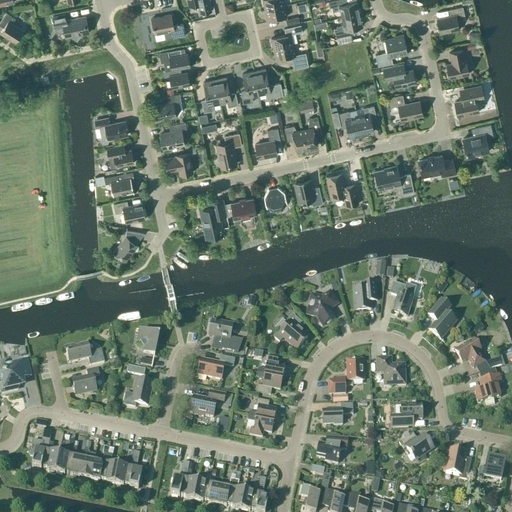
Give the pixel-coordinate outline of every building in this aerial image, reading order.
[(186,0),(188,6),(198,4),(200,14),(211,12),(208,0),(186,0)] [(284,6),(285,6),(283,0),(262,0),(265,10),(284,6)] [(340,10),(341,18),(359,14),(356,2),(344,4),(342,0),(337,0),(328,2),(329,8),(332,7),(333,12),(340,10)] [(286,17),(284,6),(265,10),(267,21),(286,17)] [(459,30),(457,21),(465,19),(462,7),(449,10),(450,16),(436,19),(440,34),(459,30)] [(0,32),(15,42),(22,31),(12,24),(15,19),(6,12),(0,21),(0,25),(3,28),(0,32)] [(65,26),(67,37),(70,36),(76,39),(80,34),(87,33),(83,17),(66,20),(65,14),(53,17),(55,28),(65,26)] [(361,26),(359,14),(341,18),(343,25),(336,27),(337,31),(334,32),(336,38),(350,34),(349,29),(361,26)] [(169,31),(170,38),(185,35),(183,24),(173,26),(171,15),(151,19),(154,34),(169,31)] [(298,17),(284,20),(285,26),(299,23),(298,17)] [(285,35),(271,38),(273,49),(293,45),(290,33),(302,31),(300,25),(284,28),(285,35)] [(478,32),(468,34),(470,42),(480,40),(478,32)] [(394,38),(385,40),(388,52),(375,55),(378,67),(393,63),(391,57),(407,54),(403,35),(394,37),(394,38)] [(305,52),(295,55),(293,45),(273,49),(276,60),(290,57),(293,69),(308,66),(305,52)] [(171,69),(180,68),(189,66),(187,54),(186,54),(181,55),(180,49),(160,53),(161,60),(163,60),(166,70),(171,69)] [(446,64),(449,78),(469,74),(466,60),(464,61),(462,50),(449,53),(451,63),(446,64)] [(393,79),(395,88),(415,83),(412,70),(398,73),(397,65),(383,68),(385,81),(393,79)] [(180,68),(171,69),(166,70),(163,71),(164,77),(169,76),(171,88),(189,84),(187,72),(186,72),(186,73),(181,74),(180,68)] [(269,86),(265,69),(253,71),(259,95),(266,93),(267,99),(283,95),(280,83),(269,86)] [(253,102),(252,96),(259,95),(253,71),(242,74),(246,91),(240,92),(243,104),(253,102)] [(229,94),(226,77),(214,80),(220,104),(226,102),(228,107),(238,105),(235,93),(229,94)] [(214,110),(213,105),(220,104),(214,80),(203,82),(207,99),(201,100),(204,113),(214,110)] [(476,101),(484,99),(481,85),(459,90),(461,100),(454,102),(457,116),(478,112),(476,101)] [(154,106),(157,120),(178,116),(182,109),(179,94),(174,95),(168,96),(169,104),(154,106)] [(419,101),(404,104),(402,95),(388,98),(390,107),(398,106),(401,120),(422,115),(419,101)] [(312,101),(298,104),(300,113),(314,110),(312,101)] [(365,115),(357,117),(361,134),(373,132),(370,119),(376,118),(373,106),(363,108),(365,115)] [(349,137),(361,134),(357,117),(350,118),(348,111),(338,114),(337,111),(332,112),(335,127),(346,125),(349,137)] [(268,114),(270,123),(277,122),(275,113),(268,114)] [(208,122),(207,114),(201,116),(200,114),(198,114),(199,123),(208,122)] [(308,118),(308,129),(302,130),(306,148),(317,146),(315,135),(321,134),(317,117),(308,118)] [(94,121),(96,128),(100,127),(102,137),(100,141),(103,143),(107,143),(108,139),(127,135),(125,121),(109,124),(108,118),(94,121)] [(184,144),(182,134),(187,133),(185,122),(169,125),(170,132),(160,134),(163,149),(184,144)] [(489,151),(486,138),(493,136),(490,124),(475,128),(476,135),(463,138),(465,147),(464,147),(464,149),(467,158),(474,157),(473,155),(489,151)] [(295,151),(306,148),(302,130),(296,131),(294,126),(284,128),(287,141),(293,140),(295,151)] [(277,155),(274,141),(280,139),(277,128),(267,130),(269,141),(255,144),(258,158),(271,156),(277,155)] [(237,163),(233,147),(241,146),(239,133),(224,136),(225,144),(216,146),(220,166),(237,163)] [(123,145),(106,148),(108,156),(111,168),(116,167),(133,163),(131,150),(125,151),(123,145)] [(178,168),(179,175),(192,172),(189,153),(175,156),(165,159),(167,172),(174,170),(174,169),(178,168)] [(441,172),(442,177),(455,174),(452,159),(443,161),(442,155),(418,161),(422,176),(441,172)] [(402,194),(413,191),(410,174),(402,176),(402,177),(399,177),(396,165),(387,168),(387,169),(374,171),(377,183),(376,183),(377,185),(378,190),(390,187),(390,186),(400,184),(402,194)] [(343,196),(346,207),(358,204),(354,184),(344,186),(341,173),(326,177),(330,199),(343,196)] [(134,194),(132,185),(135,185),(133,177),(118,181),(117,175),(101,178),(102,184),(110,183),(113,195),(121,193),(121,196),(133,194),(134,194)] [(311,200),(312,206),(322,204),(319,187),(312,188),(310,180),(294,184),(298,203),(311,200)] [(286,205),(286,206),(287,206),(284,192),(277,187),(268,189),(264,196),(267,210),(267,209),(274,214),(282,212),(286,205)] [(230,202),(234,219),(256,214),(252,197),(230,202)] [(210,207),(199,210),(201,218),(203,217),(204,223),(202,223),(204,231),(206,231),(207,236),(223,233),(219,218),(227,216),(223,199),(209,202),(210,207)] [(127,201),(113,204),(115,214),(123,212),(126,223),(145,219),(142,203),(128,206),(127,201)] [(319,207),(321,215),(327,214),(326,206),(319,207)] [(125,237),(113,252),(124,261),(137,245),(135,244),(139,240),(140,233),(126,230),(125,237)] [(385,263),(384,258),(376,259),(377,263),(375,277),(383,277),(385,263)] [(370,310),(370,302),(377,302),(375,283),(362,284),(362,289),(352,289),(354,312),(370,310)] [(407,317),(413,297),(416,288),(406,285),(405,287),(393,283),(389,294),(397,297),(392,313),(407,317)] [(439,286),(435,291),(440,295),(444,290),(439,286)] [(331,309),(337,305),(330,293),(321,298),(311,296),(309,304),(311,304),(310,308),(308,308),(307,316),(317,318),(322,326),(325,324),(327,325),(328,325),(330,324),(330,323),(331,321),(334,319),(330,313),(331,309)] [(450,308),(440,300),(427,315),(436,322),(428,330),(444,344),(445,343),(441,340),(456,322),(445,313),(450,308)] [(286,302),(283,306),(289,312),(292,308),(286,302)] [(299,331),(303,326),(292,316),(287,322),(289,323),(279,334),(277,333),(273,338),(279,343),(283,338),(297,350),(307,338),(299,331)] [(211,322),(208,337),(209,337),(209,335),(216,336),(213,348),(211,347),(211,348),(238,353),(243,339),(243,338),(242,342),(235,340),(234,339),(233,339),(232,339),(230,339),(233,323),(232,322),(231,326),(211,322)] [(479,323),(471,329),(477,336),(484,330),(479,323)] [(143,349),(143,353),(154,355),(158,335),(139,331),(136,343),(140,344),(143,349)] [(474,340),(455,351),(462,363),(469,359),(471,362),(469,363),(473,369),(484,362),(479,353),(481,352),(474,340)] [(88,359),(89,366),(104,363),(101,350),(89,353),(87,344),(74,347),(73,345),(64,347),(67,356),(68,356),(69,364),(88,359)] [(27,357),(25,348),(16,350),(18,359),(27,357)] [(235,359),(220,356),(219,363),(201,359),(197,375),(221,380),(224,366),(233,368),(235,359)] [(265,370),(258,369),(257,373),(282,379),(285,366),(277,365),(278,359),(265,356),(264,363),(267,363),(265,370)] [(151,368),(152,368),(153,361),(141,359),(140,365),(151,367),(151,368)] [(377,373),(384,372),(385,385),(397,385),(397,386),(405,386),(405,379),(404,379),(403,366),(390,366),(390,359),(377,360),(377,373)] [(0,376),(2,385),(0,385),(0,387),(1,394),(18,390),(17,387),(20,387),(22,385),(23,383),(23,381),(23,379),(31,377),(27,360),(13,363),(14,366),(5,368),(4,362),(0,363),(0,376)] [(328,381),(329,395),(345,394),(345,387),(352,387),(352,382),(363,382),(362,360),(346,361),(347,381),(344,381),(344,380),(328,381)] [(128,366),(127,373),(144,377),(145,370),(128,366)] [(86,371),(87,378),(72,381),(76,396),(96,391),(93,378),(99,376),(98,369),(86,371)] [(272,389),(280,391),(282,379),(257,373),(256,378),(263,380),(262,387),(257,386),(256,393),(270,396),(272,389)] [(502,385),(499,374),(480,380),(482,390),(474,392),(477,404),(485,402),(486,407),(494,404),(493,400),(500,398),(497,386),(502,385)] [(123,406),(135,408),(135,404),(148,407),(152,383),(136,380),(133,395),(125,393),(123,406)] [(225,395),(210,392),(208,400),(193,397),(190,413),(193,414),(193,415),(203,417),(203,416),(213,418),(216,404),(223,406),(223,405),(230,407),(232,397),(225,395)] [(249,412),(248,417),(274,422),(276,410),(268,408),(269,402),(257,400),(256,406),(258,406),(257,413),(249,412)] [(353,415),(352,404),(340,405),(341,411),(322,411),(322,425),(333,424),(333,426),(342,426),(341,415),(353,415)] [(390,416),(390,429),(413,427),(413,420),(422,420),(421,405),(400,406),(401,416),(390,416)] [(374,416),(374,429),(384,429),(383,416),(374,416)] [(271,434),(274,422),(248,417),(247,421),(255,423),(253,429),(251,429),(250,435),(262,438),(263,432),(271,434)] [(49,443),(52,431),(43,429),(41,442),(32,440),(29,455),(34,456),(31,468),(41,470),(41,469),(44,469),(49,443)] [(403,450),(406,448),(415,461),(433,449),(424,436),(417,441),(414,440),(411,435),(398,444),(403,450)] [(347,440),(327,438),(326,445),(319,444),(316,457),(325,459),(325,462),(327,462),(327,463),(329,463),(330,464),(331,464),(332,463),(337,464),(340,451),(346,451),(347,440)] [(46,470),(46,471),(55,473),(59,454),(52,452),(53,444),(49,443),(44,469),(46,470)] [(68,447),(67,455),(59,454),(55,473),(64,475),(65,473),(67,474),(73,448),(68,447)] [(77,448),(73,448),(67,474),(70,474),(70,476),(79,477),(83,458),(75,457),(77,448)] [(79,477),(91,480),(95,461),(94,461),(95,455),(89,454),(88,452),(89,450),(85,449),(83,458),(79,477)] [(471,460),(464,458),(465,453),(462,452),(460,451),(459,451),(458,450),(456,450),(455,450),(454,450),(451,450),(448,464),(444,463),(442,472),(460,475),(459,479),(467,481),(471,460)] [(139,454),(133,452),(133,453),(131,460),(132,460),(126,486),(129,486),(129,488),(138,489),(142,470),(134,469),(135,466),(137,466),(139,454)] [(104,454),(102,462),(95,461),(91,480),(100,482),(100,481),(103,481),(108,455),(104,454)] [(110,464),(112,456),(108,455),(103,481),(105,482),(105,483),(114,485),(118,466),(110,464)] [(504,461),(486,457),(486,458),(487,458),(485,469),(479,468),(477,479),(483,481),(484,476),(500,479),(500,481),(504,461)] [(126,467),(118,466),(114,485),(123,486),(123,485),(126,486),(132,460),(131,460),(129,459),(127,459),(126,467)] [(367,474),(375,474),(376,461),(368,460),(367,474)] [(182,497),(187,471),(188,471),(189,464),(183,462),(180,475),(182,476),(182,478),(174,477),(170,496),(179,498),(179,497),(182,497)] [(310,473),(323,476),(324,469),(311,466),(310,473)] [(185,498),(185,499),(194,501),(198,482),(190,480),(192,472),(188,471),(187,471),(182,497),(185,498)] [(207,475),(205,483),(198,482),(194,501),(203,503),(203,501),(206,502),(211,476),(207,475)] [(215,477),(211,476),(206,502),(208,503),(208,504),(217,506),(221,487),(213,485),(215,477)] [(265,479),(259,478),(258,485),(253,511),(254,511),(265,511),(268,496),(260,495),(261,492),(263,492),(265,479)] [(230,480),(228,488),(221,487),(217,506),(226,507),(226,506),(229,507),(235,481),(230,480)] [(237,490),(239,481),(235,481),(229,507),(232,507),(232,508),(241,510),(244,491),(237,490)] [(253,511),(258,485),(254,484),(252,493),(244,491),(241,510),(248,511),(249,511),(250,511),(253,511)] [(317,502),(319,493),(309,491),(310,487),(303,486),(303,484),(302,484),(300,496),(307,498),(307,502),(305,502),(302,510),(303,511),(303,510),(309,511),(315,511),(318,502),(317,502)] [(341,511),(342,507),(343,498),(334,496),(335,492),(320,489),(319,493),(317,502),(318,502),(325,504),(325,502),(332,503),(331,507),(330,507),(327,511),(341,511)] [(366,511),(368,503),(358,501),(359,499),(359,497),(358,497),(352,496),(351,495),(344,494),(343,498),(342,507),(348,508),(349,508),(349,506),(356,508),(355,511),(354,511),(366,511)] [(391,511),(392,508),(383,506),(384,502),(369,499),(368,503),(366,511),(373,511),(374,511),(376,511),(391,511)]
